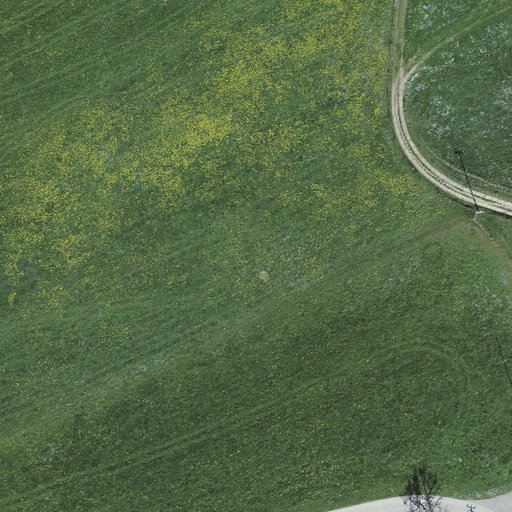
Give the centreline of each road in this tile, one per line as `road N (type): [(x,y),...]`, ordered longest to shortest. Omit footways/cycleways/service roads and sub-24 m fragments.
road 1 (track): [(511,211),(460,197),(416,167),(397,123),(402,0)]
road 2 (unclassified): [(474,511),(419,503),(353,511)]
